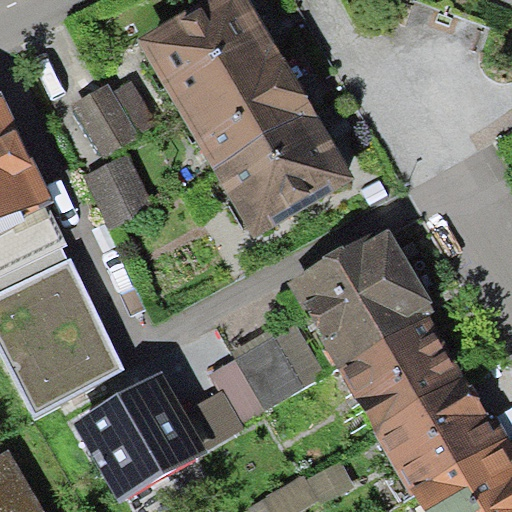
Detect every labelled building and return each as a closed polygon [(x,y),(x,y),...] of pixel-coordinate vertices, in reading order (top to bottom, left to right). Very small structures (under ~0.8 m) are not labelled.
[(216,0),(141,46),(254,242),(356,182),(249,0),(216,0)] [(112,86),(75,108),(104,157),(142,135),(112,86)] [(0,102),(0,283),(66,252),(46,209),(53,205),(3,101),(0,102)] [(131,157),(87,178),(109,231),(155,210),(131,157)] [(342,373),(434,320),(441,315),(392,228),(290,286),(342,373)] [(0,283),(0,355),(32,421),(127,376),(66,252),(0,283)] [(377,434),(468,380),(434,320),(342,373),(377,434)] [(221,396),(239,426),(325,377),(297,328),(210,377),(221,396)] [(161,377),(76,426),(123,505),(207,457),(161,377)] [(414,497),(511,439),(498,419),(492,423),(468,380),(377,434),(414,497)] [(422,511),(511,511),(511,441),(511,439),(414,497),(422,511)] [(0,511),(44,511),(9,453),(0,457),(0,511)] [(304,478),(265,500),(272,511),(301,511),(318,503),(304,478)]
